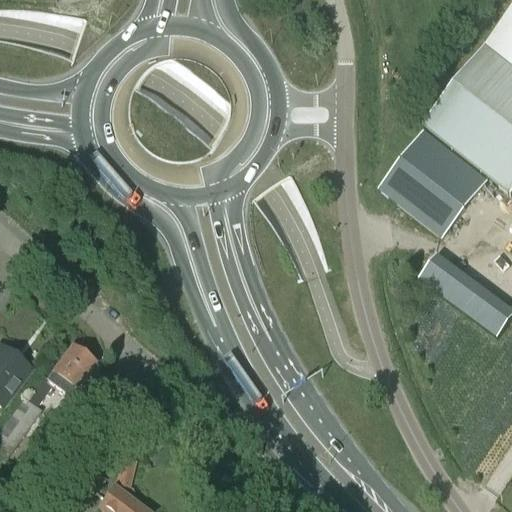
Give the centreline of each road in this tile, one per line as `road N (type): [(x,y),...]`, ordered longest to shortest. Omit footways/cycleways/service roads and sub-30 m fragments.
road 1 (unclassified): [(344,134),(361,307),(412,440),(456,511)]
road 2 (primary): [(202,295),(263,416),(355,511)]
road 3 (residential): [(0,234),(187,398)]
road 4 (primary): [(399,511),(337,445),(262,331)]
road 5 (primary): [(84,145),(106,184),(158,217),(202,295)]
road 6 (primary): [(262,331),(244,307),(210,192)]
road 7 (primary): [(262,331),(226,188)]
road 8 (primary): [(161,28),(155,44),(108,84),(99,128)]
